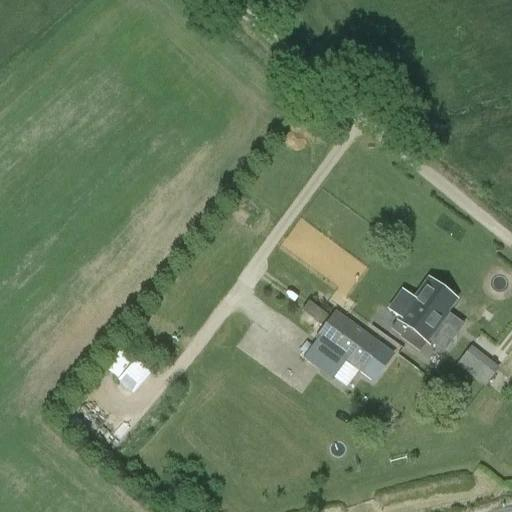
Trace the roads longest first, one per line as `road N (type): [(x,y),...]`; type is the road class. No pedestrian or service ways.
road 1 (track): [(230,0),(511,240)]
road 2 (unknown): [(383,136),(238,272)]
